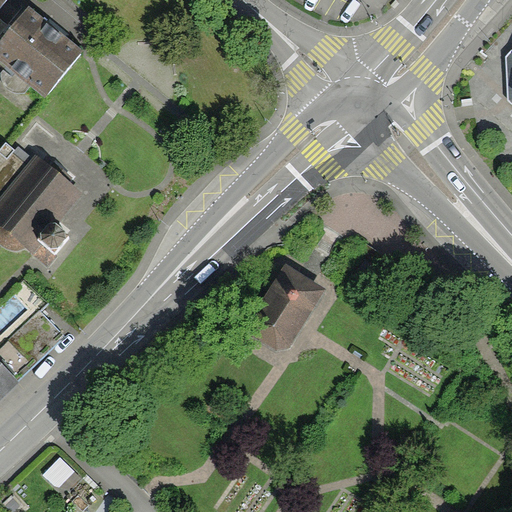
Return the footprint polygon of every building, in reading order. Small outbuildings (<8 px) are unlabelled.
[(0,64),(40,98),(76,56),(25,14),(0,43),(0,64)] [(59,177),(33,156),(29,161),(16,151),(14,155),(2,145),(0,147),(0,230),(31,255),(40,245),(58,259),(72,242),(55,229),(82,195),(59,177)] [(288,267),(255,321),(256,336),(276,349),(294,345),(327,291),(288,267)] [(0,393),(59,338),(36,315),(0,349),(0,393)] [(63,457),(49,473),(65,488),(79,472),(63,457)]
